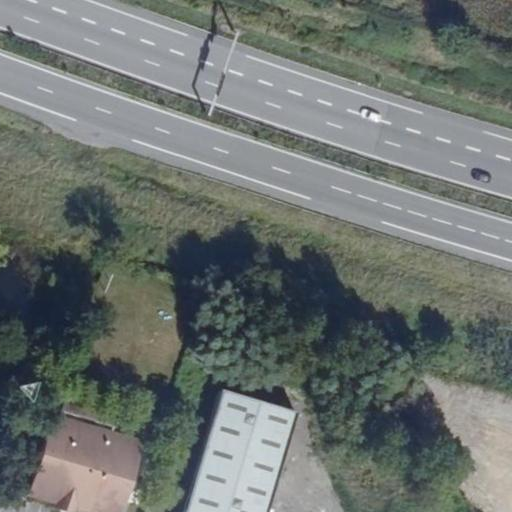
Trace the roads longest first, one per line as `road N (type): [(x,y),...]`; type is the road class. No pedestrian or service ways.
road 1 (trunk): [(511,170),(0,3)]
road 2 (trunk): [(0,74),(511,241)]
road 3 (unknown): [(484,511),(283,204)]
